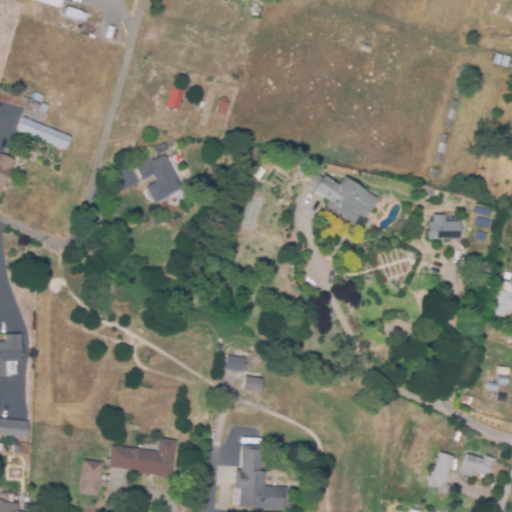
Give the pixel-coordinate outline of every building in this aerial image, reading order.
[(57,0),(55,9),(28,0),(57,0)] [(253,12),(249,10),(254,3),(257,6),(253,12)] [(83,24),(55,14),(58,5),(86,15),(83,24)] [(368,54),(357,51),(359,44),(370,46),(368,54)] [(506,68),(491,65),(493,54),(508,57),(506,68)] [(459,97),(452,95),(459,67),(466,69),(459,97)] [(176,112),(163,107),(171,84),(193,91),(191,98),(182,95),(176,112)] [(38,112),(24,108),(25,106),(19,103),(21,97),(30,100),(33,93),(43,96),(38,112)] [(222,117),(213,114),(217,101),(220,101),(221,98),(225,99),(225,102),(226,103),(222,117)] [(450,130),(442,129),(449,101),(457,103),(450,130)] [(63,152),(14,132),(20,118),(69,138),(63,152)] [(440,164),(432,162),(440,134),(448,137),(440,164)] [(0,191),(0,154),(13,161),(0,191)] [(152,205),(143,189),(154,183),(150,176),(140,182),(132,168),(149,158),(151,162),(162,155),(181,189),(152,205)] [(303,169),(296,167),(298,159),(305,161),(303,169)] [(436,181),(428,179),(430,169),(439,171),(436,181)] [(346,221),(322,206),(326,201),(303,187),(312,173),(320,178),(322,175),(337,185),(342,177),(365,192),(360,199),(366,203),(356,218),(350,214),(346,221)] [(431,199),(422,196),(425,186),(434,189),(431,199)] [(458,241),(425,241),(425,222),(430,222),(430,216),(444,216),(444,222),(458,222),(458,241)] [(502,319),(487,315),(493,290),(511,294),(511,313),(504,312),(502,319)] [(0,378),(0,343),(2,343),(2,336),(19,335),(20,363),(4,363),(4,378),(0,378)] [(245,373),(223,371),(225,356),(246,358),(245,373)] [(506,385),(496,384),(497,376),(507,377),(506,385)] [(259,394),(240,391),(242,377),(261,379),(259,394)] [(496,393),(485,391),(486,384),(497,385),(496,393)] [(503,404),(494,402),(496,395),(504,397),(503,404)] [(25,440),(0,436),(0,419),(28,423),(25,440)] [(119,435),(110,434),(111,425),(120,426),(119,435)] [(169,479),(134,475),(134,472),(106,468),(109,447),(155,453),(157,439),(174,442),(169,479)] [(283,511),(236,508),(237,490),(232,490),(233,470),(238,470),(240,446),(261,447),(260,473),(263,473),(263,487),(285,488),(283,511)] [(440,491),(426,487),(437,453),(451,457),(440,491)] [(472,481),(458,476),(465,455),(480,460),(482,456),(493,460),(486,478),(474,474),(472,481)] [(98,497),(77,495),(80,462),(101,463),(98,497)] [(0,511),(0,503),(16,505),(15,511),(0,511)]
